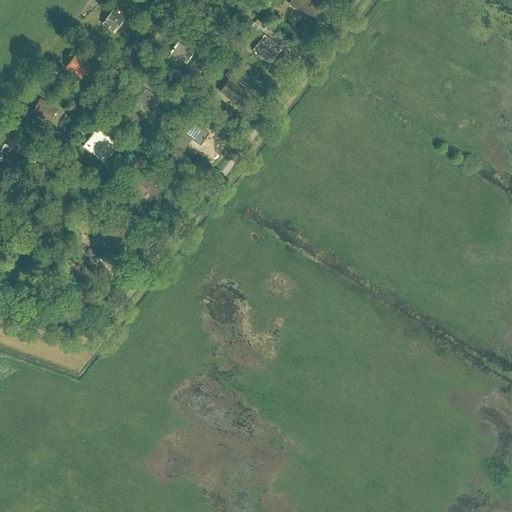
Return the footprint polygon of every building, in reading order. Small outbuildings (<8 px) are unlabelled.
[(212,0),(202,0),(198,7),(218,21),(226,9),(212,0)] [(310,0),(292,0),(303,7),(300,12),(310,20),(320,6),(310,0)] [(113,8),(102,23),(103,24),(114,32),(120,25),(124,18),(125,17),(113,8)] [(258,17),(252,24),(257,28),(263,20),(258,17)] [(264,34),(253,49),(254,50),(270,62),(271,63),(282,47),(264,34)] [(93,50),(97,45),(90,40),(86,45),(93,50)] [(186,64),(193,53),(178,43),(171,53),(186,64)] [(66,67),(65,67),(81,78),(92,63),(84,58),(76,52),(75,55),(66,67)] [(228,69),(232,63),(224,57),(220,63),(228,69)] [(138,60),(135,65),(144,71),(148,66),(138,60)] [(154,66),(151,71),(157,76),(161,71),(154,66)] [(183,69),(179,75),(186,79),(190,74),(183,69)] [(220,91),(222,92),(235,102),(245,89),(236,83),(235,81),(239,76),(230,69),(226,75),(230,78),(220,91)] [(152,111),(160,100),(145,90),(137,101),(152,111)] [(40,97),(32,112),(49,122),(58,108),(40,97)] [(98,126),(82,146),(105,164),(120,144),(98,126)] [(203,130),(187,127),(185,137),(180,136),(177,155),(186,157),(189,142),(200,144),(203,130)] [(167,128),(163,133),(168,137),(172,132),(167,128)] [(57,130),(50,142),(55,145),(62,133),(57,130)] [(0,165),(12,147),(0,139),(0,165)] [(137,152),(128,163),(135,169),(144,158),(137,152)] [(149,168),(138,182),(155,196),(157,194),(166,182),(150,170),(149,168)] [(107,220),(97,230),(104,237),(107,234),(115,242),(125,232),(118,226),(116,228),(107,220)] [(26,246),(16,255),(17,255),(24,263),(25,263),(34,255),(36,258),(43,252),(35,244),(34,243),(28,248),(26,246)]
